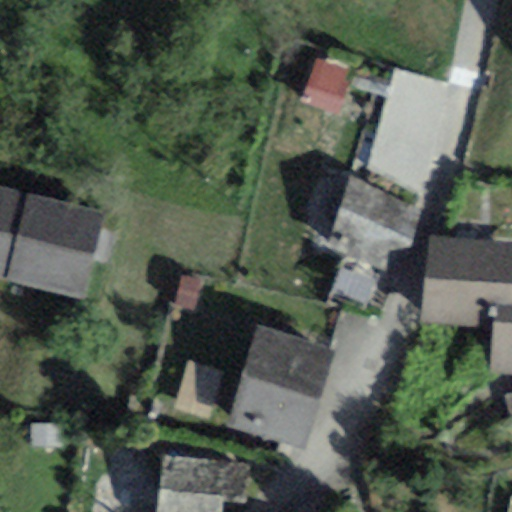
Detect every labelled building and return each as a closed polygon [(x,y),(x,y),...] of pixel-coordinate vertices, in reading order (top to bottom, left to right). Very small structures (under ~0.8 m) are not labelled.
[(346,107),(357,62),(320,53),(308,97),(346,107)] [(401,59),(370,164),(427,181),(459,75),(401,59)] [(410,213),(352,185),(334,248),(399,269),(410,213)] [(96,215),(0,193),(0,271),(79,289),(96,215)] [(511,250),(435,247),(432,308),(501,311),(499,363),(511,363),(511,285),(509,286),(511,250)] [(326,351),(260,331),(235,415),(300,435),(326,351)] [(242,469),(167,462),(161,511),(216,511),(218,491),(240,493),(242,469)]
